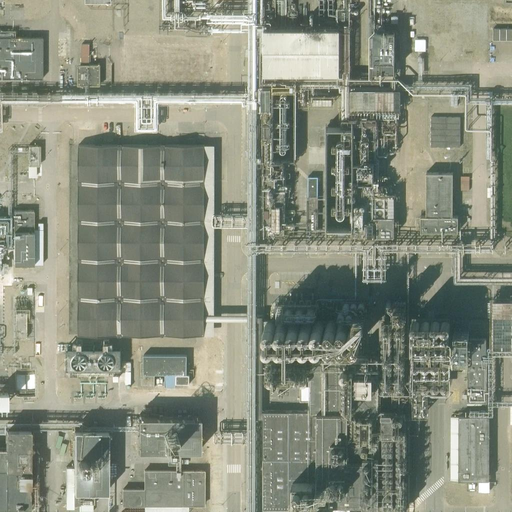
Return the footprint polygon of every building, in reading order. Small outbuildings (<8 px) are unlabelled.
[(265,72),(339,72),(339,29),(265,29),(265,72)] [(494,39),(511,39),(511,29),(494,29),(494,39)] [(375,71),(395,71),(395,32),(375,32),(375,71)] [(0,78),(43,79),(43,39),(0,38),(0,78)] [(100,65),(98,65),(98,45),(88,45),(88,65),(77,65),(77,85),(100,85),(100,65)] [(264,161),(277,161),(277,168),(285,168),(285,161),(296,161),(296,87),(265,87),(264,161)] [(395,109),(397,109),(400,109),(400,88),(395,88),(392,89),(360,89),(351,89),(351,110),(391,109),(395,109)] [(334,106),(334,95),(310,95),(310,104),(308,104),(308,106),(327,106),(334,106)] [(353,127),(353,227),(353,235),(394,235),(394,217),(374,217),(374,116),(353,116),(353,127)] [(431,147),(460,147),(460,117),(431,117),(431,147)] [(383,134),(396,134),(396,120),(383,120),(383,134)] [(327,227),(353,227),(353,127),(328,128),(327,227)] [(29,143),(29,175),(38,175),(38,143),(29,143)] [(80,335),(206,335),(205,145),(79,145),(80,335)] [(421,231),(458,232),(458,216),(453,216),(453,173),(426,172),(426,216),(421,216),(421,231)] [(308,189),(318,190),(319,175),(309,175),(308,189)] [(461,191),(469,191),(469,180),(461,180),(461,191)] [(255,212),(265,212),(265,235),(294,235),(294,223),(285,223),(284,187),(255,188),(255,212)] [(394,216),(394,195),(375,195),(375,210),(375,216),(394,216)] [(308,235),(318,234),(318,203),(308,203),(308,235)] [(14,264),(34,264),(34,210),(14,210),(14,264)] [(505,305),(511,305),(511,295),(494,296),(494,313),(504,313),(505,305)] [(264,348),(324,348),(324,353),(361,353),(361,320),(369,320),(369,300),(322,300),(322,320),(264,320),(264,348)] [(281,316),(318,316),(318,304),(317,304),(317,301),(284,301),(284,304),(281,304),(281,316)] [(411,386),(451,386),(451,316),(411,317),(411,386)] [(393,391),(392,411),(405,411),(407,411),(407,319),(380,319),(380,391),(393,391)] [(453,374),(467,374),(467,359),(469,359),(469,329),(454,329),(454,357),(453,357),(453,374)] [(109,376),(109,370),(121,370),(121,349),(66,349),(66,370),(78,370),(78,376),(109,376)] [(144,374),(187,374),(187,355),(144,355),(144,374)] [(487,359),(469,359),(467,359),(467,374),(467,405),(482,405),(482,403),(487,403),(487,359)] [(16,395),(17,397),(36,397),(36,369),(16,369),(16,395)] [(405,411),(392,411),(264,411),(264,503),(318,503),(318,511),(332,511),(332,503),(380,503),(380,507),(395,507),(395,446),(404,446),(404,435),(405,435),(405,411)] [(137,450),(199,451),(199,417),(137,416),(137,450)] [(451,480),(489,480),(489,416),(451,416),(451,480)] [(0,507),(30,508),(30,495),(37,495),(36,456),(29,456),(29,428),(6,428),(6,448),(0,447),(0,507)] [(74,467),(66,467),(66,508),(74,508),(74,504),(95,504),(95,491),(107,491),(107,429),(74,429),(74,467)] [(123,505),(204,505),(204,471),(145,470),(145,489),(123,489),(123,505)]
